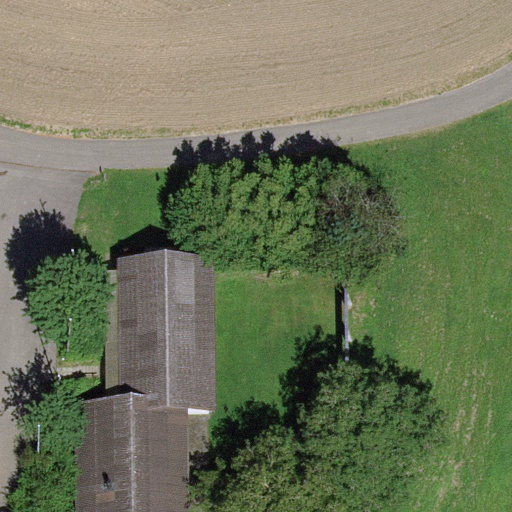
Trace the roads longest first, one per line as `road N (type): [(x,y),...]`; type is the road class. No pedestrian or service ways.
road 1 (track): [(31,154),(113,160),(356,129),(464,100),(511,71)]
road 2 (track): [(0,329),(31,154)]
